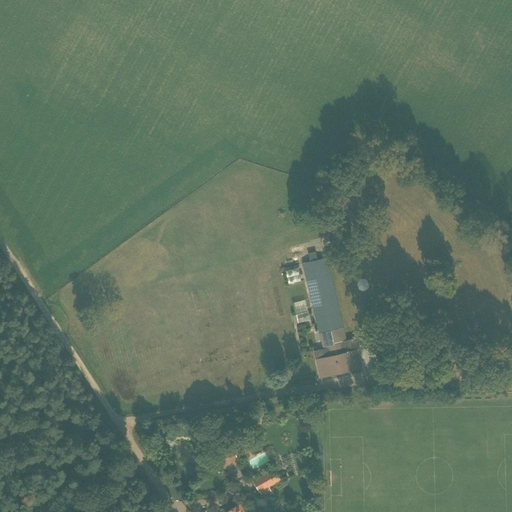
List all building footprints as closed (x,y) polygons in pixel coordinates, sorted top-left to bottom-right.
[(310,260),(318,258),(316,251),(309,253),(310,260)] [(317,359),(321,377),(362,367),(358,350),(371,347),(368,335),(347,340),(327,257),(303,263),(324,348),(315,351),(317,359)] [(298,268),(287,270),(289,282),(300,281),(298,268)] [(210,443),(211,441),(211,438),(199,423),(197,422),(195,423),(193,424),(193,426),(193,428),(204,443),(206,444),(208,444),(210,443)] [(241,438),(226,447),(213,456),(221,468),(258,445),(252,435),(243,441),(241,438)] [(511,511),(511,458),(507,467),(508,468),(501,480),(499,479),(477,511),(445,511),(440,503),(424,511),(511,511)] [(280,480),(273,468),(252,480),(259,492),(260,491),(263,496),(271,491),(268,487),(280,480)]
